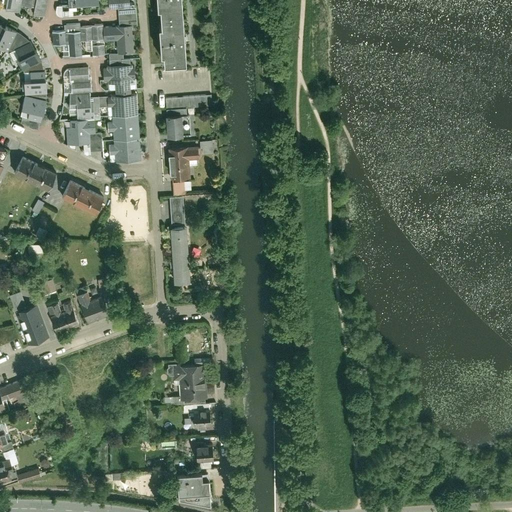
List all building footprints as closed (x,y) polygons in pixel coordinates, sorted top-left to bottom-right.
[(6,0),(5,7),(20,10),(22,4),(34,7),(33,14),(46,16),(49,0),(6,0)] [(178,0),(154,0),(155,7),(158,7),(159,26),(157,27),(159,54),(161,54),(162,63),(182,62),(178,0)] [(82,28),(82,41),(92,41),(93,55),(107,54),(106,40),(118,39),(118,52),(135,51),(133,25),(102,26),(102,23),(92,24),(92,26),(82,27),(82,28)] [(0,46),(9,50),(16,32),(0,25),(0,46)] [(82,28),(52,30),(53,45),(68,44),(69,56),(83,55),(82,41),(82,28)] [(22,68),(41,59),(32,41),(13,50),(22,68)] [(115,152),(115,160),(142,159),(140,91),(134,92),(133,77),(137,77),(137,63),(133,63),(132,58),(123,59),(123,64),(108,65),(109,90),(116,90),(116,95),(111,95),(111,100),(115,99),(115,107),(108,107),(108,115),(113,115),(113,122),(108,122),(109,133),(114,132),(114,144),(110,144),(110,153),(115,152)] [(67,120),(68,145),(94,144),(93,133),(97,133),(96,108),(91,109),(90,91),(93,91),(93,76),(90,76),(89,68),(70,68),(70,94),(71,109),(77,108),(78,119),(67,120)] [(24,81),(24,94),(48,94),(47,71),(31,72),(31,80),(24,81)] [(24,109),(22,116),(41,121),(47,100),(24,94),(20,108),(24,109)] [(209,96),(165,98),(167,135),(191,134),(190,112),(187,113),(187,108),(210,107),(209,96)] [(199,145),(167,148),(171,197),(183,197),(182,180),(189,179),(187,160),(198,159),(198,153),(212,152),(211,140),(199,141),(199,145)] [(21,157),(13,173),(48,190),(56,173),(21,157)] [(72,182),(64,198),(95,213),(103,196),(72,182)] [(171,197),(169,198),(171,226),(170,226),(173,281),(190,280),(186,225),(185,225),(183,197),(171,197)] [(39,212),(44,201),(38,199),(33,209),(39,212)] [(110,279),(99,281),(102,294),(112,292),(110,279)] [(38,286),(41,296),(56,291),(52,281),(38,286)] [(87,291),(77,294),(87,323),(109,316),(102,296),(90,300),(87,291)] [(10,297),(14,310),(25,307),(21,293),(10,297)] [(51,311),(47,313),(55,335),(80,325),(71,302),(62,305),(64,310),(60,312),(57,304),(50,307),(51,311)] [(15,312),(27,344),(48,337),(36,305),(15,312)] [(181,378),(182,397),(205,397),(204,363),(174,364),(175,378),(181,378)] [(21,379),(0,385),(0,386),(3,397),(24,390),(21,379)] [(193,428),(211,427),(210,402),(182,404),(183,412),(192,411),(193,428)] [(199,459),(214,458),(212,442),(197,443),(199,459)] [(12,460),(0,463),(0,482),(18,476),(12,460)] [(201,474),(176,475),(177,486),(184,486),(184,495),(208,494),(208,480),(201,480),(201,474)]
